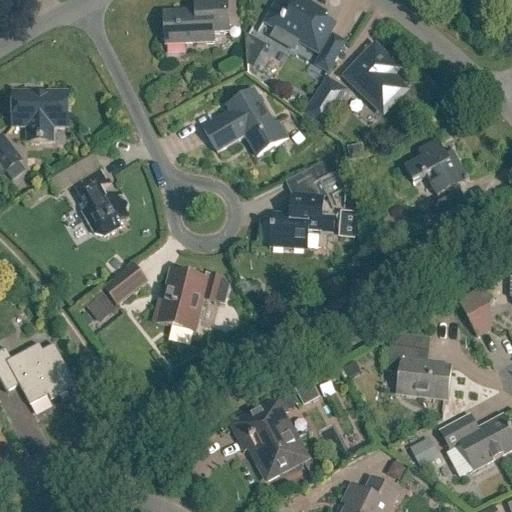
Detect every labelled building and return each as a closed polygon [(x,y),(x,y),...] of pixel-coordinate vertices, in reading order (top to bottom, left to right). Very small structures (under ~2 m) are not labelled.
[(214,37),(229,37),(227,0),(194,0),(195,14),(164,16),(166,50),(214,47),(214,37)] [(318,57),(335,28),(324,21),(327,17),(297,0),(295,0),(293,4),(286,0),(279,0),(265,26),(277,33),(280,29),(300,41),(297,45),(318,57)] [(245,36),(247,68),(252,71),(265,49),(245,36)] [(328,77),(346,45),(332,37),(314,69),(328,77)] [(383,117),(405,94),(383,74),(390,66),(375,51),(346,81),(383,117)] [(323,129),(345,95),(328,84),(306,118),(323,129)] [(275,128),(254,93),(226,110),(229,115),(202,131),(217,157),(245,141),(257,161),(288,143),(278,126),(275,128)] [(67,130),(68,97),(13,96),(13,130),(28,130),(28,144),(52,145),(52,130),(67,130)] [(5,176),(18,165),(20,164),(3,142),(0,144),(0,173),(3,177),(5,176)] [(438,201),(468,185),(453,156),(446,159),(438,145),(418,155),(422,163),(405,172),(413,187),(427,180),(438,201)] [(344,174),(337,161),(312,173),(318,187),(320,186),(328,203),(344,195),(342,188),(338,177),(344,174)] [(117,215),(124,211),(116,198),(107,204),(101,193),(111,187),(109,183),(106,184),(100,174),(73,190),(90,220),(86,222),(95,238),(105,240),(116,234),(113,228),(122,223),(117,215)] [(44,190),(21,203),(25,210),(48,197),(44,190)] [(438,222),(466,207),(460,196),(432,211),(438,222)] [(322,218),(323,202),(292,200),(291,219),(275,218),(274,231),(271,230),(269,251),(306,253),(308,233),(320,234),(320,239),(333,239),(335,219),(322,218)] [(117,309),(147,286),(134,269),(104,292),(117,309)] [(205,283),(171,274),(163,304),(159,303),(153,326),(196,337),(204,304),(215,307),(215,306),(225,308),(230,290),(222,280),(212,278),(212,279),(206,278),(205,283)] [(256,296),(255,291),(250,289),(245,290),(243,294),(244,299),(248,302),(253,301),(256,296)] [(489,335),(490,302),(479,294),(460,305),(479,340),(489,335)] [(59,401),(78,391),(75,386),(76,385),(74,381),(72,381),(55,349),(43,356),(39,348),(11,363),(6,354),(0,356),(0,383),(7,396),(19,390),(29,410),(56,395),(59,401)] [(444,403),(448,371),(419,367),(420,353),(390,349),(387,376),(403,378),(400,398),(444,403)] [(343,373),(348,382),(360,377),(355,367),(343,373)] [(267,483),(306,462),(283,419),(287,417),(279,403),(233,429),(243,447),(246,445),(267,483)] [(474,474),(511,453),(511,441),(509,437),(511,435),(511,434),(504,420),(478,433),(470,419),(440,435),(451,455),(460,449),(474,474)] [(429,442),(410,452),(420,471),(439,460),(429,442)] [(390,511),(399,496),(372,482),(365,496),(352,489),(344,507),(350,510),(348,511),(390,511)]
